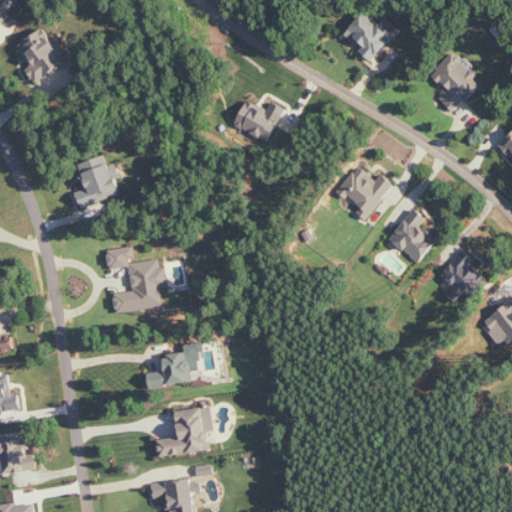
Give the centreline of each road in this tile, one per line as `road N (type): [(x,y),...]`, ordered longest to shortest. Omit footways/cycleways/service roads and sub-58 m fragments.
road 1 (residential): [(0,137),(40,216),(59,292),(89,511)]
road 2 (residential): [(511,215),(438,151),(211,0)]
